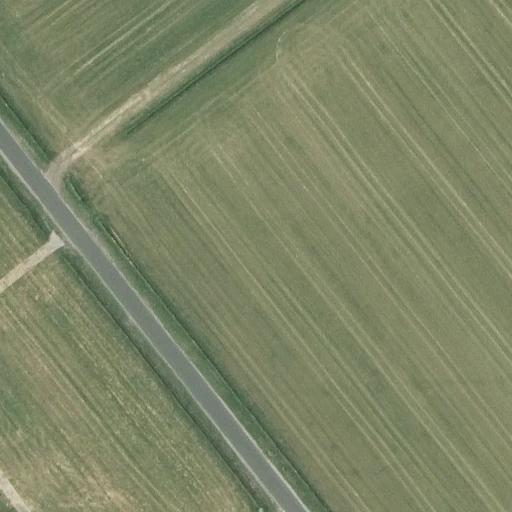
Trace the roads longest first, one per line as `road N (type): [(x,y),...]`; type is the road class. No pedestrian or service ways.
road 1 (tertiary): [(296,511),(0,132)]
road 2 (track): [(43,188),(91,139),(273,0)]
